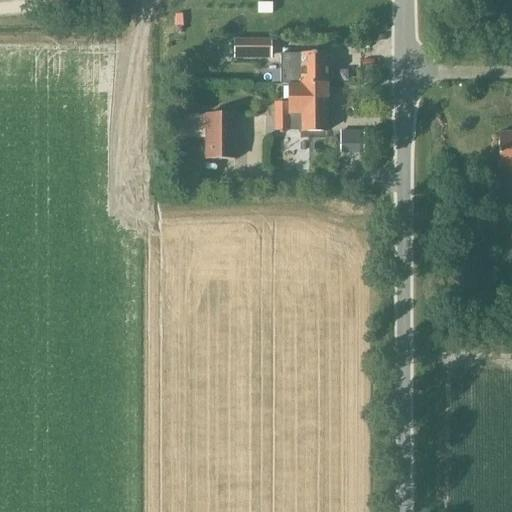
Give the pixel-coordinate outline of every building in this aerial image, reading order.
[(272,14),(272,4),(258,4),(258,14),(272,14)] [(271,57),(271,40),(247,40),(246,56),(271,57)] [(301,85),(327,85),(327,55),(301,55),(301,85)] [(301,85),(289,85),(289,105),(274,105),(275,116),(301,116),(301,132),(327,132),(327,85),(301,85)] [(206,139),(206,160),(235,160),(235,116),(170,116),(170,139),(206,139)] [(511,173),(511,133),(498,134),(498,174),(511,173)]
